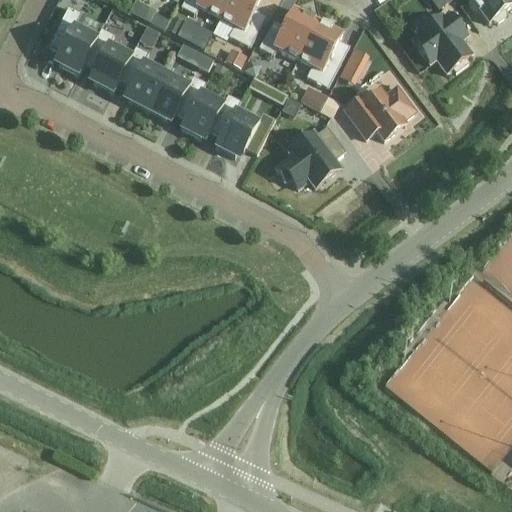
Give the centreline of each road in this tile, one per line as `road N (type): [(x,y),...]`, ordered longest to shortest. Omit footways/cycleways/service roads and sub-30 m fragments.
road 1 (residential): [(343,304),(281,231),(10,87)]
road 2 (tertiary): [(209,483),(0,379)]
road 3 (tertiary): [(343,304),(511,176)]
road 4 (residential): [(348,0),(446,126)]
